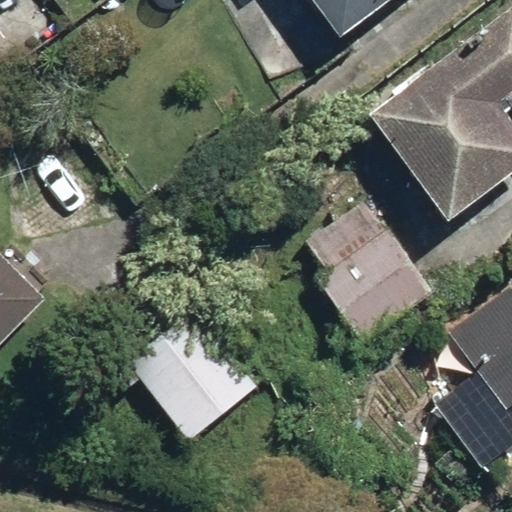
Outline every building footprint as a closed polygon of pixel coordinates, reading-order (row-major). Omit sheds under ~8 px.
[(302,0),(336,44),(393,0),(302,0)] [(511,6),(362,119),(445,230),(511,180),(511,6)] [(427,300),(360,202),(287,252),(355,349),(427,300)] [(0,347),(45,301),(0,257),(0,347)] [(511,279),(445,327),(477,372),(435,401),(484,469),(511,449),(511,279)] [(199,310),(124,366),(185,446),(260,390),(199,310)]
